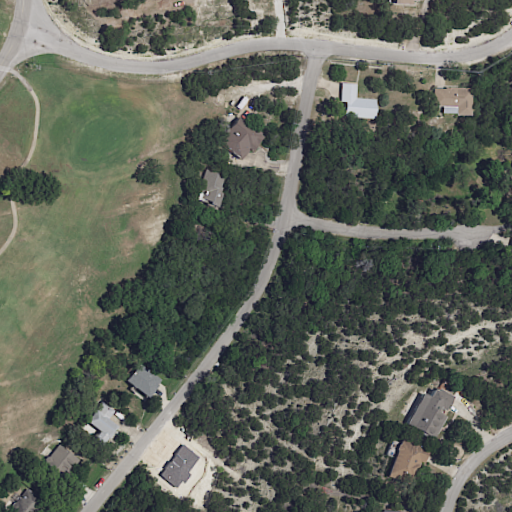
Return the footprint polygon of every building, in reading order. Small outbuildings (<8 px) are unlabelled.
[(415,0),(415,5),(409,5),(409,9),(391,8),(392,3),(386,3),(386,0),(415,0)] [(356,99),(375,101),(373,120),(342,117),(343,105),(339,104),(341,84),(356,85),(355,99),(356,99)] [(446,88),(472,89),(471,116),(456,115),(456,114),(442,114),(443,107),(433,107),(434,89),(446,89),(446,88)] [(239,118),(252,130),(253,129),(259,134),(258,135),(261,138),(253,146),(254,147),(250,152),(249,151),(240,161),(217,141),(237,117),(239,118)] [(223,183),(221,188),(223,189),(221,194),(223,194),(217,208),(209,205),(209,203),(203,201),(202,203),(195,200),(198,194),(196,193),(201,182),(202,182),(206,170),(225,177),(223,183)] [(125,383),(149,397),(160,378),(135,364),(125,383)] [(452,399),(446,412),(440,410),(438,414),(446,418),(434,440),(424,435),(422,438),(417,436),(419,433),(406,426),(422,395),(430,399),(434,391),(437,393),(438,390),(453,398),(452,399)] [(92,440),(102,447),(116,426),(107,420),(114,410),(101,401),(86,423),(98,431),(92,440)] [(429,452),(424,464),(421,462),(413,485),(401,481),(401,483),(387,478),(396,453),(396,451),(397,447),(399,446),(401,441),(429,451),(429,452)] [(73,466),(60,483),(41,467),(59,444),(78,460),(73,466)] [(40,498),(41,499),(30,511),(8,511),(12,508),(12,506),(14,502),(17,502),(27,488),(40,498)]
